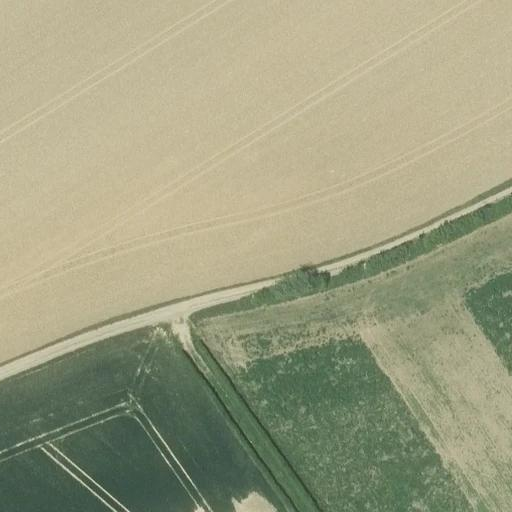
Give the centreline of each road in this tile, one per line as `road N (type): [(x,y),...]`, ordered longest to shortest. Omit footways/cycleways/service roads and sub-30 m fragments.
road 1 (track): [(0,376),(149,319),(355,263),(511,192)]
road 2 (track): [(169,313),(306,511)]
